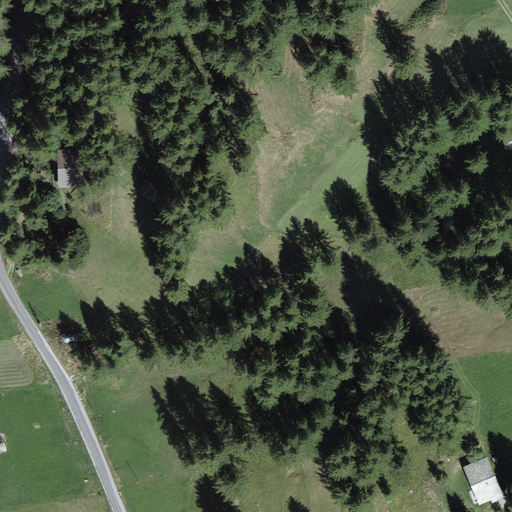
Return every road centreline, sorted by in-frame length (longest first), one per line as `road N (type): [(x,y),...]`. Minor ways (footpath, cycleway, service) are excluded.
road 1 (tertiary): [(0,273),(72,398),(119,511)]
road 2 (tertiary): [(25,0),(0,165)]
